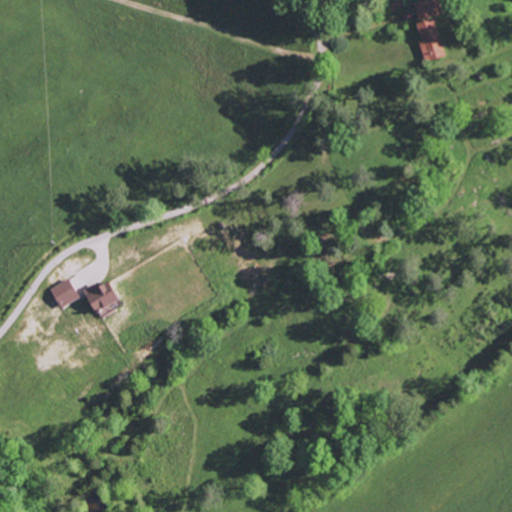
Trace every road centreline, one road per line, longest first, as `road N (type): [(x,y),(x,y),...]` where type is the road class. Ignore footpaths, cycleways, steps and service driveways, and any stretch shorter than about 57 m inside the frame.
road 1 (residential): [(0,333),(65,256),(210,199),(265,161),(304,110),(319,73),(318,35)]
road 2 (residential): [(318,35),(422,26),(474,0)]
